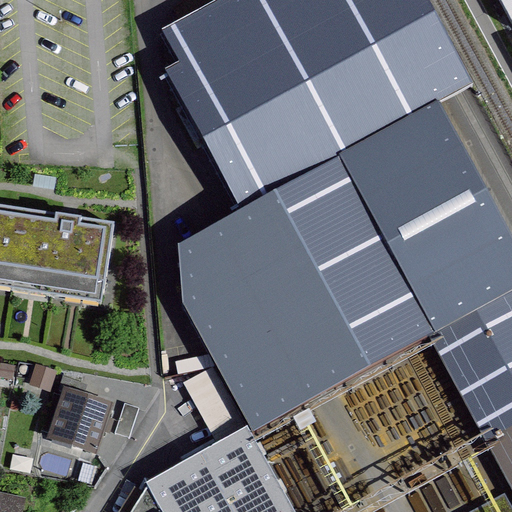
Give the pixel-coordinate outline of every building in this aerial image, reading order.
[(237,0),(159,42),(176,73),(158,83),(233,224),(429,120),(457,105),(401,0),(237,0)] [(511,35),(511,0),(492,0),(511,36),(511,35)] [(233,224),(175,257),(180,321),(247,438),(250,443),(429,346),(511,504),(511,276),(429,120),(233,224)] [(0,295),(13,297),(23,221),(0,217),(0,295)] [(100,310),(111,234),(23,221),(13,297),(100,310)] [(107,414),(60,397),(43,444),(90,461),(107,414)] [(285,511),(250,443),(247,438),(149,492),(137,511),(285,511)] [(0,511),(18,511),(20,505),(0,500),(0,511)]
